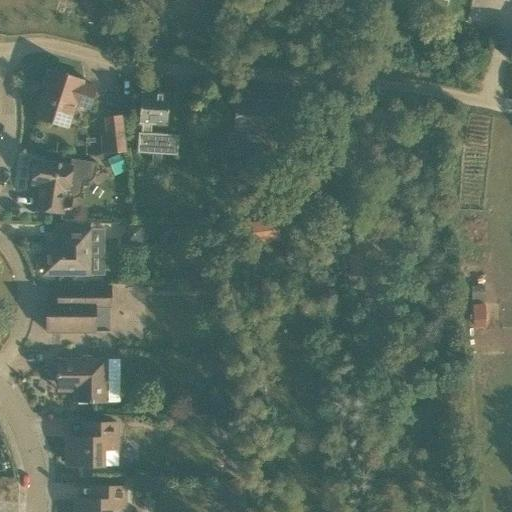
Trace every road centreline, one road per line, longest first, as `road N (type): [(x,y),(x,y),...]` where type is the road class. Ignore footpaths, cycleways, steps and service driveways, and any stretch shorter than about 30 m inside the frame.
road 1 (residential): [(511,109),(382,84),(152,67),(36,41),(0,57)]
road 2 (residential): [(36,511),(37,481),(0,397)]
